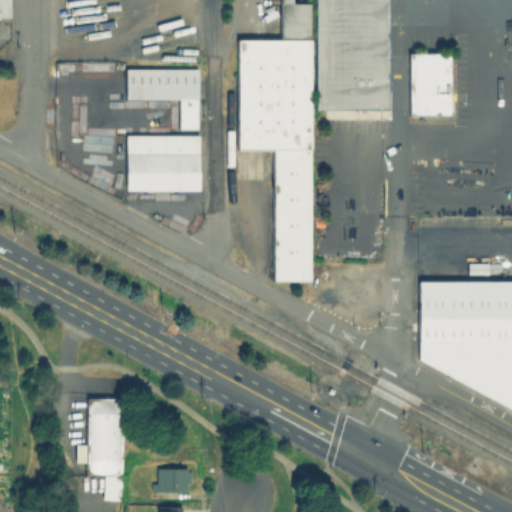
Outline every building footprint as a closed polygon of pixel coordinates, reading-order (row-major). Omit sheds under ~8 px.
[(13,0),(13,10),(13,18),(0,18),(0,0),(13,0)] [(389,0),(388,112),(313,111),(311,283),(273,283),(274,152),(237,152),(238,38),(281,39),(282,0),(316,1),(316,0),(389,0)] [(192,47),(192,51),(195,51),(195,58),(193,58),(192,63),(159,63),(159,59),(151,59),(151,48),(158,48),(158,47),(192,47)] [(410,117),(410,53),(452,53),(452,117),(410,117)] [(200,102),(200,118),(178,118),(178,102),(128,102),(128,71),(200,71),(200,102)] [(125,133),(197,134),(197,188),(124,188),(125,133)] [(511,282),(511,412),(422,368),(422,282),(511,282)] [(121,398),(120,474),(84,474),(84,398),(121,398)] [(74,461),(84,461),(84,444),(74,444),(74,461)] [(185,467),(185,491),(155,491),(155,467),(185,467)]
